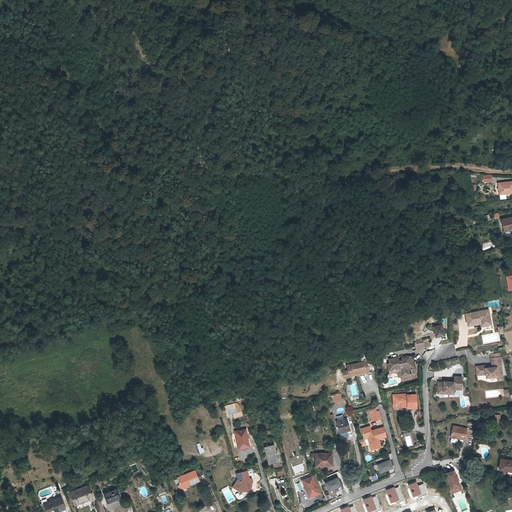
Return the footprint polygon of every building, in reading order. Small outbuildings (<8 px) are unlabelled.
[(511,181),(499,183),(501,194),(511,193),(511,181)] [(509,227),(508,225),(511,224),(511,213),(499,216),(502,228),(509,227)] [(485,311),(465,315),(467,327),(480,324),(480,325),(482,325),(483,327),(491,325),(489,315),(486,315),(485,311)] [(443,323),(433,325),(435,337),(444,335),(443,323)] [(421,339),(415,340),(414,343),(415,349),(423,347),(421,339)] [(346,363),(347,368),(348,369),(352,368),(353,371),(365,368),(364,365),(367,364),(365,354),(360,355),(361,359),(346,363)] [(397,357),(388,359),(389,363),(387,363),(389,373),(397,371),(398,376),(409,373),(408,371),(414,370),(410,355),(404,357),(403,358),(401,359),(398,360),(397,357)] [(485,366),(476,367),(477,376),(486,374),(486,378),(497,377),(502,376),(500,357),(491,358),(492,366),(492,368),(489,368),(485,368),(485,366)] [(348,369),(347,368),(342,369),(344,376),(369,369),(367,364),(364,365),(365,368),(353,371),(352,368),(348,369)] [(444,383),(438,383),(438,394),(444,394),(444,392),(454,393),(454,390),(462,390),(462,378),(454,377),(454,382),(444,382),(444,383)] [(336,401),(344,398),(342,391),(334,393),(336,401)] [(407,394),(393,395),(394,404),(398,403),(398,406),(398,407),(405,407),(405,404),(407,404),(408,408),(417,408),(416,394),(407,395),(407,394)] [(371,419),(382,416),(380,409),(369,413),(371,419)] [(337,424),(338,427),(339,431),(351,428),(347,416),(336,419),(337,424)] [(383,426),(374,428),(371,429),(370,425),(361,428),(364,437),(368,436),(371,448),(379,446),(380,445),(378,438),(386,435),(383,426)] [(461,437),(466,438),(468,429),(454,426),(452,437),(460,439),(461,437)] [(237,439),(239,447),(239,449),(250,447),(246,430),(236,432),(236,434),(232,435),(233,440),(237,439)] [(279,460),(275,445),(266,448),(270,461),(275,460),(275,461),(279,460)] [(316,452),(317,464),(333,463),(332,451),(316,452)] [(389,459),(377,464),(381,472),(392,467),(389,459)] [(500,469),(511,471),(511,460),(502,459),(500,469)] [(276,470),(269,472),(270,479),(278,477),(276,470)] [(447,473),(448,476),(444,478),(448,490),(460,486),(454,470),(447,473)] [(195,471),(177,478),(179,483),(178,486),(182,488),(185,487),(187,484),(188,484),(190,485),(198,481),(195,471)] [(248,471),(238,473),(239,479),(234,487),(240,491),(244,490),(245,491),(249,490),(251,487),(250,486),(249,484),(253,483),(252,479),(250,479),(248,471)] [(302,480),(309,497),(320,492),(313,476),(302,480)] [(337,477),(325,482),(328,490),(340,485),(337,477)] [(71,494),(76,505),(93,498),(88,487),(71,494)] [(103,494),(107,504),(121,498),(117,488),(103,494)] [(387,511),(382,490),(375,492),(379,511),(387,511)] [(371,511),(368,502),(374,500),(372,494),(361,497),(365,511),(371,511)] [(43,506),(46,511),(58,511),(66,509),(61,498),(43,506)]
